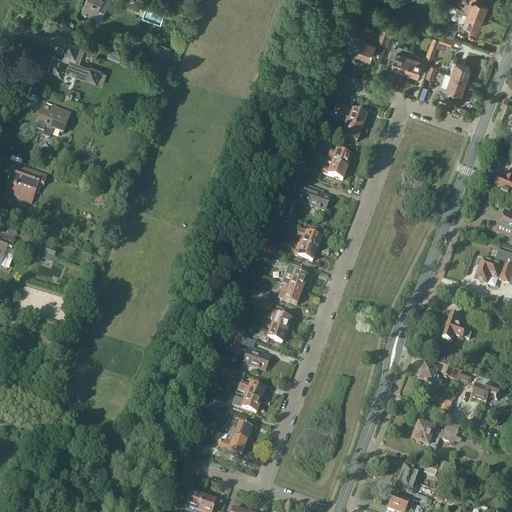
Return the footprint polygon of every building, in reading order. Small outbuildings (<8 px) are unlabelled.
[(85,0),(82,10),(91,14),(89,18),(100,22),(104,12),(98,10),(101,0),(85,0)] [(466,0),(463,10),(482,17),(487,5),(483,3),(483,0),(466,0)] [(458,8),(457,13),(461,15),(459,22),(460,23),(458,28),(469,32),(471,26),(478,29),(482,17),(463,10),(458,8)] [(350,18),(349,17),(345,29),(351,31),(355,19),(354,19),(354,17),(350,16),(350,18)] [(350,35),(345,50),(357,54),(363,39),(364,34),(365,32),(352,28),(351,31),(350,35)] [(384,43),(388,32),(383,30),(379,41),(384,43)] [(390,45),(394,33),(388,32),(384,43),(390,45)] [(364,34),(363,39),(357,54),(370,58),(375,44),(368,42),(370,36),(364,34)] [(439,42),(450,46),(453,40),(441,36),(439,42)] [(433,37),(430,47),(426,58),(431,60),(439,39),(433,37)] [(47,72),(62,77),(65,72),(97,84),(102,71),(74,61),(80,47),(68,43),(62,60),(53,57),(47,72)] [(393,47),(387,65),(391,66),(391,67),(400,71),(401,69),(405,71),(411,54),(398,45),(397,48),(393,47)] [(110,48),(107,57),(113,60),(116,51),(110,48)] [(411,54),(405,71),(419,75),(424,61),(425,59),(422,58),(415,55),(411,54)] [(470,67),(454,61),(449,75),(451,75),(465,80),(470,67)] [(432,79),(436,68),(430,66),(426,77),(432,79)] [(465,80),(451,75),(447,88),(461,93),(465,80)] [(342,93),(323,86),(321,93),(339,100),(342,93)] [(337,106),(335,112),(345,116),(342,122),(347,124),(361,129),(366,116),(354,112),(355,110),(339,104),(338,107),(337,106)] [(55,117),(42,112),(34,132),(50,138),(53,130),(63,134),(70,115),(57,110),(55,117)] [(343,138),(356,143),(361,129),(347,124),(343,138)] [(323,138),(336,142),(338,137),(325,132),(323,138)] [(304,138),(315,142),(317,137),(306,133),(304,138)] [(329,155),(334,157),(331,164),(346,169),(351,157),(331,150),(329,155)] [(255,176),(265,179),(270,162),(261,159),(255,176)] [(47,177),(34,172),(8,162),(5,172),(12,175),(5,192),(18,198),(18,199),(31,204),(35,194),(37,194),(41,186),(43,186),(47,177)] [(323,168),(321,173),(324,174),(342,181),(346,169),(331,164),(329,170),(326,169),(323,168)] [(292,171),(303,174),(305,169),(294,165),(292,171)] [(287,184),(284,193),(288,195),(292,186),(301,189),(296,201),(325,211),(329,199),(321,196),(322,192),(299,184),(302,176),(291,172),(287,184)] [(503,181),(496,178),(491,191),(499,194),(498,196),(506,199),(507,198),(511,199),(511,180),(504,178),(503,181)] [(494,196),(482,192),(478,201),(490,206),(494,196)] [(95,202),(106,206),(109,197),(99,194),(95,202)] [(511,217),(504,214),(497,230),(511,236),(511,241),(510,246),(511,246),(511,217)] [(274,220),(285,224),(287,219),(276,215),(274,220)] [(296,236),(301,238),(298,244),(316,251),(321,239),(310,235),(310,233),(299,229),(296,236)] [(0,267),(1,267),(7,249),(12,251),(16,241),(0,234),(0,267)] [(295,250),(296,251),(294,256),(312,263),(316,251),(298,244),(295,250)] [(275,251),(264,247),(262,253),(273,257),(275,251)] [(479,268),(475,280),(487,285),(490,277),(499,280),(498,281),(508,284),(511,277),(511,256),(498,252),(494,264),(482,260),(481,261),(479,260),(476,266),(479,268)] [(260,258),(271,262),(273,257),(262,253),(260,258)] [(289,265),(282,284),(283,285),(287,286),(301,291),(303,284),(305,285),(307,280),(306,279),(306,277),(305,277),(307,271),(306,271),(289,265)] [(278,299),(284,301),(296,306),(296,304),(298,304),(300,299),(298,298),(301,291),(283,285),(278,299)] [(259,294),(249,290),(246,296),(257,300),(259,294)] [(244,302),(255,306),(257,300),(246,296),(244,302)] [(471,318),(490,325),(494,314),(475,307),(471,318)] [(270,319),(273,320),(271,327),(286,332),(290,321),(287,319),(288,317),(273,312),(270,319)] [(464,320),(450,315),(442,339),(452,342),(453,338),(462,341),(463,338),(469,341),(471,335),(465,333),(467,326),(462,324),(464,320)] [(269,333),(261,330),(258,339),(267,342),(269,339),(282,344),(286,332),(271,327),(269,333)] [(245,332),(234,328),(232,335),(242,339),(245,332)] [(230,340),(240,344),(242,339),(232,335),(230,340)] [(190,370),(197,352),(186,347),(179,366),(190,370)] [(263,353),(248,347),(242,363),(266,372),(270,359),(261,356),(263,353)] [(420,379),(433,384),(433,383),(436,384),(438,379),(435,378),(438,369),(424,365),(420,379)] [(218,373),(229,377),(231,371),(220,367),(218,373)] [(443,376),(457,381),(460,371),(447,367),(443,376)] [(462,375),(459,383),(470,387),(473,377),(462,373),(462,375)] [(238,390),(246,393),(245,397),(260,403),(264,391),(241,382),(238,390)] [(485,387),(477,384),(474,392),(473,398),(487,403),(488,397),(498,401),(502,390),(486,384),(485,387)] [(244,401),(235,398),(232,406),(256,414),(260,403),(245,397),(244,401)] [(206,404),(217,408),(219,402),(209,398),(206,404)] [(217,409),(206,405),(204,411),(215,415),(217,409)] [(238,424),(233,422),(227,436),(245,442),(248,435),(249,436),(251,431),(250,430),(251,428),(239,424),(238,424)] [(445,432),(420,423),(413,441),(436,450),(440,439),(454,444),(459,430),(447,426),(445,432)] [(223,440),(220,449),(240,457),(241,455),(242,455),(244,450),(243,449),(245,442),(227,436),(225,440),(223,440)] [(191,444),(202,448),(204,443),(193,439),(191,444)] [(402,470),(401,471),(398,477),(416,484),(419,476),(417,475),(419,471),(404,465),(402,470)] [(423,474),(434,478),(436,472),(425,468),(423,474)] [(397,484),(395,489),(412,496),(416,484),(398,477),(396,483),(397,484)] [(180,509),(165,504),(161,511),(197,511),(198,511),(203,498),(190,493),(187,502),(184,500),(180,509)] [(425,506),(427,500),(414,495),(412,501),(425,506)] [(389,503),(387,510),(393,511),(413,511),(411,511),(414,503),(392,496),(392,497),(390,498),(388,501),(389,503)] [(124,498),(118,511),(130,511),(134,502),(124,498)] [(203,498),(198,511),(197,511),(214,511),(217,504),(215,504),(216,503),(203,498)]
